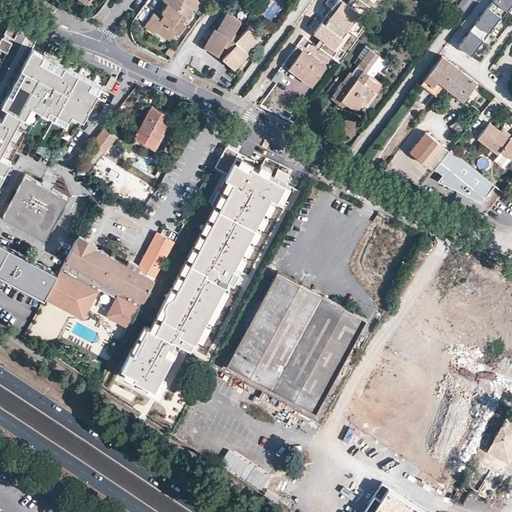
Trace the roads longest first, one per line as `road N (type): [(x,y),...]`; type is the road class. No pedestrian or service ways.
road 1 (tertiary): [(96,47),(511,250)]
road 2 (primary): [(209,511),(0,374)]
road 3 (unknown): [(315,155),(204,351)]
road 4 (unknown): [(449,222),(418,296),(416,330),(431,359),(472,385)]
road 5 (primary): [(0,416),(141,511)]
